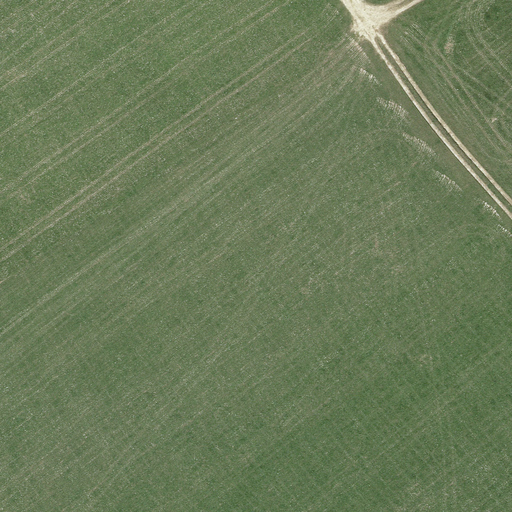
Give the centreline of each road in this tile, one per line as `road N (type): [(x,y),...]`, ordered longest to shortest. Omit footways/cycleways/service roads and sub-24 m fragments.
road 1 (track): [(0,255),(369,27)]
road 2 (track): [(511,217),(369,27)]
